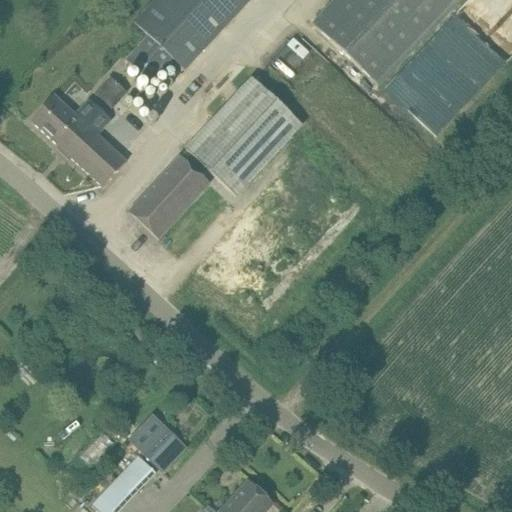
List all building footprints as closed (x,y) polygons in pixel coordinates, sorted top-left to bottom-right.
[(157,0),(135,24),(148,36),(124,62),(148,84),(172,59),(185,71),(251,0),(157,0)] [(334,0),(311,25),(378,88),(460,0),(334,0)] [(108,78),(93,95),(112,111),(127,94),(108,78)] [(184,150),(235,197),(300,125),(251,79),(184,150)] [(54,98),(32,123),(102,187),(136,151),(108,126),(99,136),(97,134),(109,121),(89,103),(75,117),(54,98)] [(297,153),(186,270),(236,317),(347,200),(297,153)] [(210,186),(180,158),(128,214),(159,242),(210,186)] [(165,429),(142,454),(162,473),(186,449),(165,429)] [(137,458),(126,470),(143,486),(155,474),(137,458)] [(248,482),(220,511),(266,511),(273,505),(248,482)]
